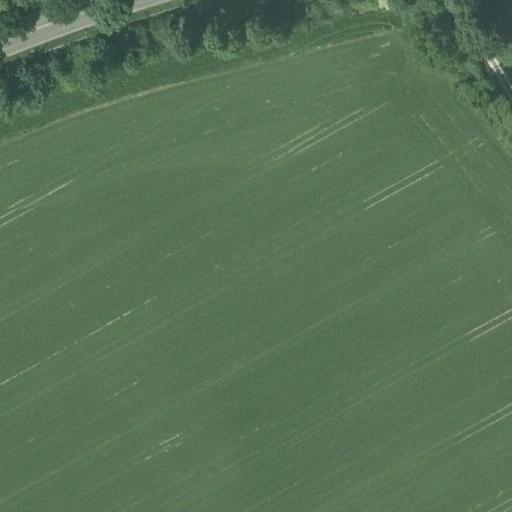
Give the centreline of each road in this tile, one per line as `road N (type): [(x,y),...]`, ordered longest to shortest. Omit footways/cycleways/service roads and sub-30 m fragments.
road 1 (track): [(439,0),(511,112)]
road 2 (secondary): [(118,0),(0,43)]
